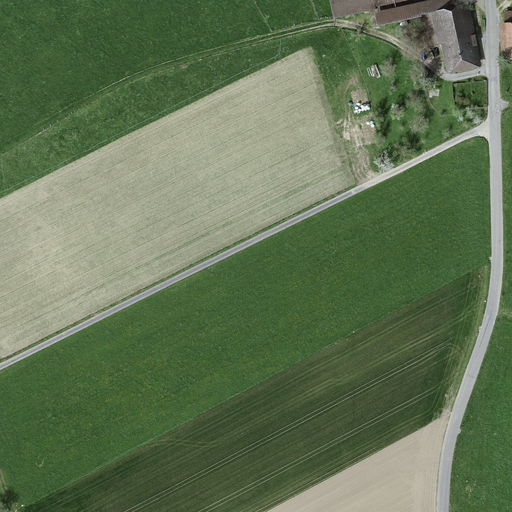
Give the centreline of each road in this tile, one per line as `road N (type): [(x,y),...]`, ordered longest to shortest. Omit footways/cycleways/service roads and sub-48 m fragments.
road 1 (track): [(494,133),(469,135),(0,366)]
road 2 (track): [(493,61),(443,78),(390,39),(325,23),(186,58),(108,89),(0,150)]
road 3 (unclassified): [(441,511),(446,457),(489,326),(497,262),(490,0)]
